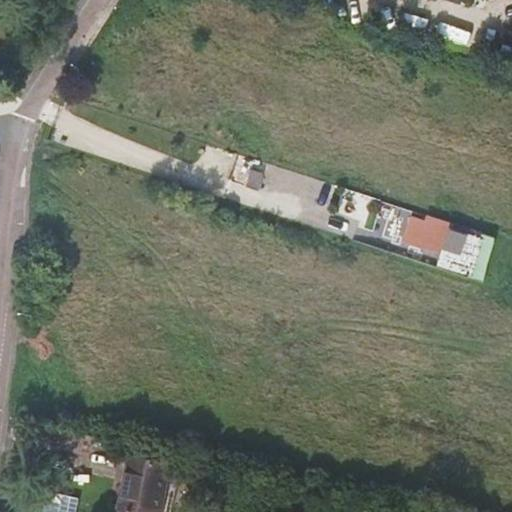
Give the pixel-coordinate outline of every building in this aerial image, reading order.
[(466,0),(434,0),(463,10),(466,0)] [(264,173),(251,169),(246,187),(259,191),(264,173)] [(504,239),(483,232),(481,239),(450,229),(439,264),(471,273),(470,276),(494,284),(504,239)] [(129,511),(131,511),(159,511),(169,465),(130,457),(119,509),(129,511)] [(6,486),(38,493),(39,490),(7,483),(6,486)] [(1,510),(9,511),(34,511),(38,493),(6,486),(1,510)]
